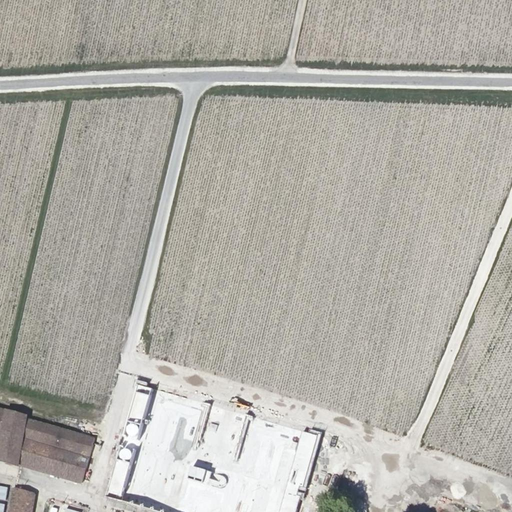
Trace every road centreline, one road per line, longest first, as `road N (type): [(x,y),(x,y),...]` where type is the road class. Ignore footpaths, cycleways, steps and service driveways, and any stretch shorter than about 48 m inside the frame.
road 1 (unclassified): [(0,86),(198,75),(511,83)]
road 2 (unknown): [(1,473),(149,511)]
